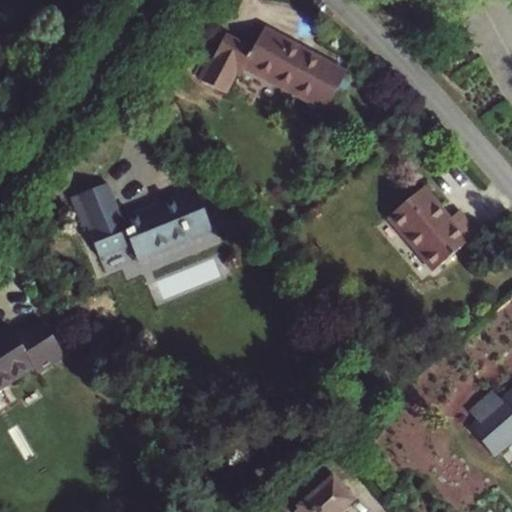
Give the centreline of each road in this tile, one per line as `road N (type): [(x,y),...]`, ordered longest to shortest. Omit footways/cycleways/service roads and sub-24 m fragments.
road 1 (residential): [(336,0),(511,188)]
road 2 (residential): [(0,194),(142,12)]
